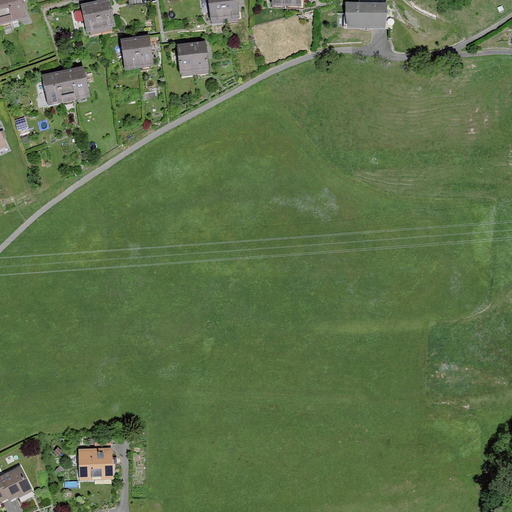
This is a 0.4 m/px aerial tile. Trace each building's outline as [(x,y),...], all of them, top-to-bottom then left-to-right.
[(0,0),(0,24),(23,19),(18,0),(0,0)] [(204,0),(206,26),(237,23),(235,0),(204,0)] [(267,0),(267,7),(298,8),(298,0),(267,0)] [(78,7),(82,36),(112,31),(107,2),(78,7)] [(341,4),(341,32),(385,32),(385,3),(341,4)] [(116,42),(120,72),(151,68),(147,38),(116,42)] [(172,47),(175,78),(204,74),(201,44),(172,47)] [(39,77),(44,107),(88,100),(83,70),(39,77)] [(108,450),(77,451),(77,480),(108,479),(108,450)] [(20,467),(0,476),(0,503),(30,489),(20,467)]
